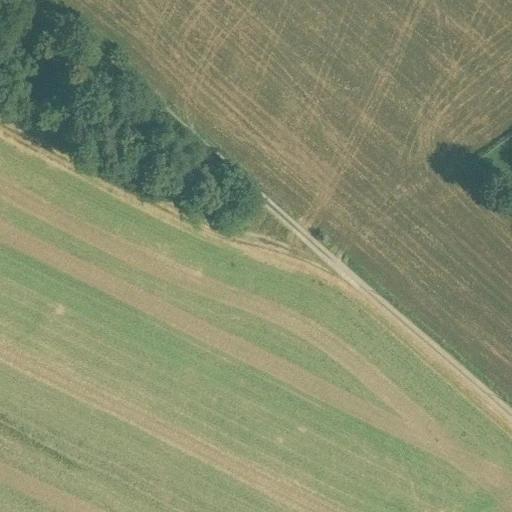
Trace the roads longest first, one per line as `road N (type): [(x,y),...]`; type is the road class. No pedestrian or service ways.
road 1 (unclassified): [(33,0),(511,414)]
road 2 (track): [(0,103),(226,225),(328,257)]
